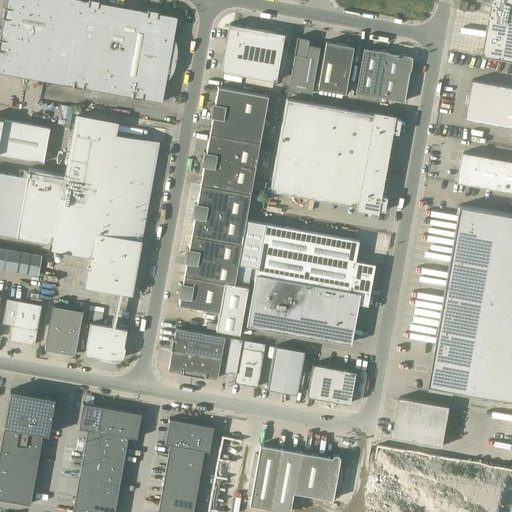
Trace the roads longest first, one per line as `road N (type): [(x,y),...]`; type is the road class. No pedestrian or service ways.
road 1 (unclassified): [(367,429),(439,38),(317,16)]
road 2 (unclassified): [(141,390),(211,0)]
road 3 (unclassified): [(367,429),(141,390)]
road 4 (unclassified): [(141,390),(0,366)]
